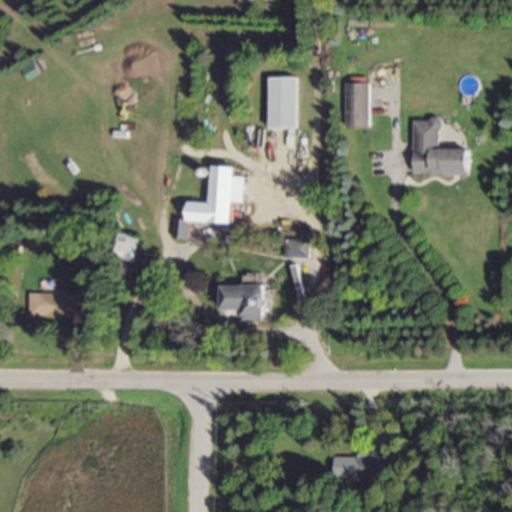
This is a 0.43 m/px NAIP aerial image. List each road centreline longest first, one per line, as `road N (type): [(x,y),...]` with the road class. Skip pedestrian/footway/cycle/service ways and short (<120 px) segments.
road 1 (tertiary): [(0,382),(511,380)]
road 2 (residential): [(198,511),(199,384)]
